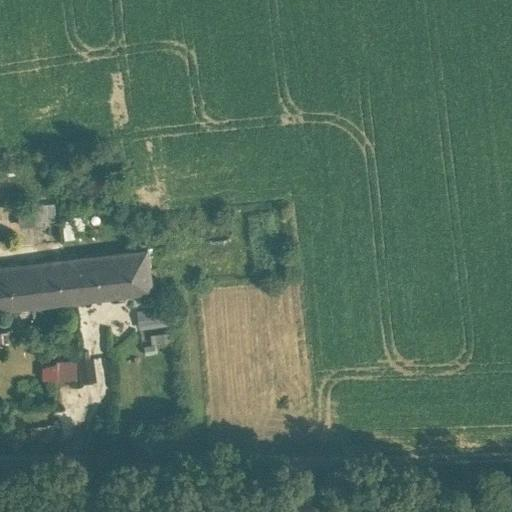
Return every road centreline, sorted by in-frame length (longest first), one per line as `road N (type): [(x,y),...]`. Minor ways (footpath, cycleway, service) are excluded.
road 1 (track): [(0,468),(305,471)]
road 2 (track): [(305,471),(511,457)]
